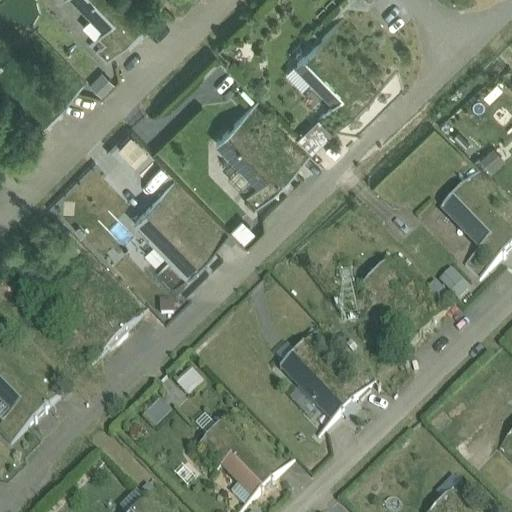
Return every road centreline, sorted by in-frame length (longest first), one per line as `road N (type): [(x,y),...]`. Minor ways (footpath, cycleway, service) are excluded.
road 1 (unclassified): [(464,51),(0,509)]
road 2 (unclassified): [(226,0),(0,224)]
road 3 (unclassified): [(511,298),(292,511)]
